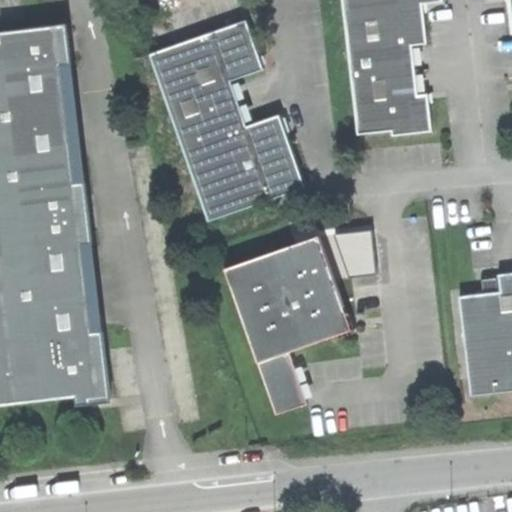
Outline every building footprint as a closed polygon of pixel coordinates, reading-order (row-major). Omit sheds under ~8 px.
[(344,0),(359,134),(393,130),(393,136),(433,131),(429,98),(429,94),(418,95),(413,45),(428,44),(423,4),(444,2),(443,0),(344,0)] [(152,54),(210,221),(306,188),(295,154),(281,115),(248,127),(232,81),(265,70),(261,60),(248,21),(152,54)] [(0,406),(77,397),(78,407),(92,405),(91,401),(111,398),(104,331),(93,332),(83,245),(94,244),(87,183),(77,184),(63,66),(74,64),(70,23),(0,31),(2,41),(0,41),(0,406)] [(228,269),(279,414),(309,404),(291,352),(316,344),(333,337),(338,340),(355,334),(358,328),(353,314),(346,312),(320,237),(228,269)] [(511,391),(511,273),(510,274),(500,275),(503,293),(462,297),(473,396),(511,391)]
